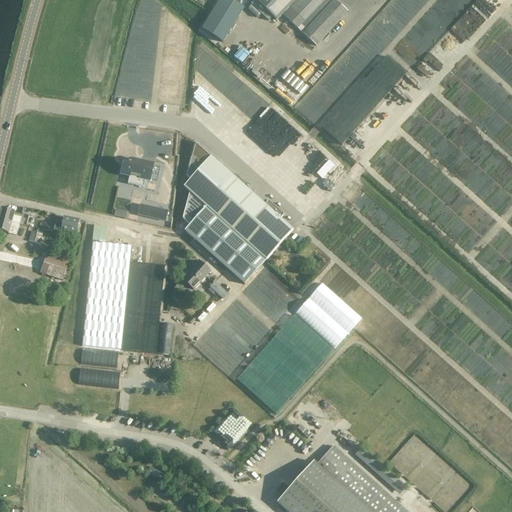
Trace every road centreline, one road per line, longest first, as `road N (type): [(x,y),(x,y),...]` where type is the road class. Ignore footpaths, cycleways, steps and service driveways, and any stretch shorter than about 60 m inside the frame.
road 1 (unclassified): [(217,469),(166,437),(0,407)]
road 2 (track): [(253,499),(297,451),(326,435),(411,511)]
road 3 (tertiary): [(0,154),(37,0)]
